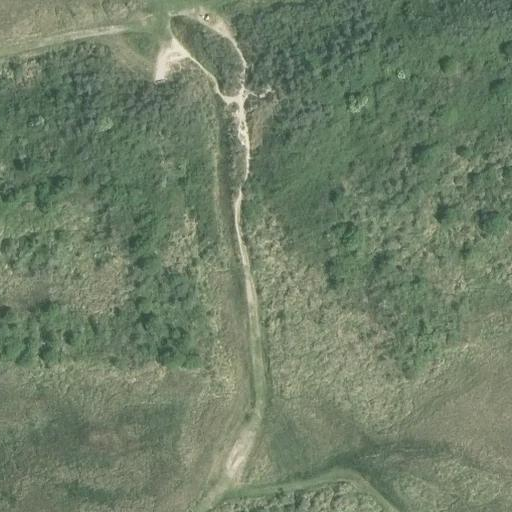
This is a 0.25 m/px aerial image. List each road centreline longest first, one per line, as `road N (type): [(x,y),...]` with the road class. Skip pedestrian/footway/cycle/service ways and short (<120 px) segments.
road 1 (track): [(201,509),(244,415),(248,338),(209,52),(177,14)]
road 2 (track): [(0,48),(177,14)]
